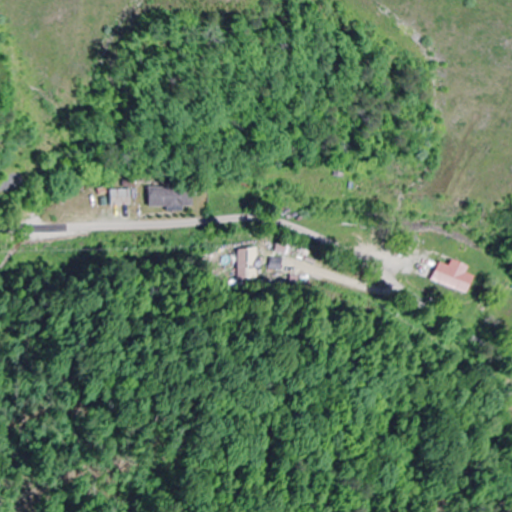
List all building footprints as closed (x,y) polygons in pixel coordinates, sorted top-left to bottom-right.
[(147,209),(191,209),(191,186),(147,187),(147,209)] [(130,190),(109,190),(109,206),(130,206),(130,190)] [(79,204),(81,213),(107,205),(105,196),(79,204)] [(76,215),(74,206),(58,210),(60,219),(76,215)] [(474,275),(460,271),(462,265),(451,262),(449,266),(438,262),(432,283),(469,294),(474,275)]
